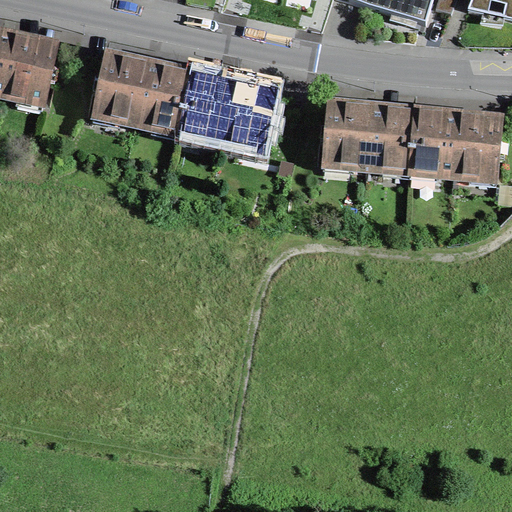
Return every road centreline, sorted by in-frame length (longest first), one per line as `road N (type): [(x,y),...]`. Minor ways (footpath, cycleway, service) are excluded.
road 1 (residential): [(9,0),(368,69),(511,76)]
road 2 (track): [(511,233),(493,251),(467,259),(322,246),(289,253),(272,268),(249,329),(220,511)]
